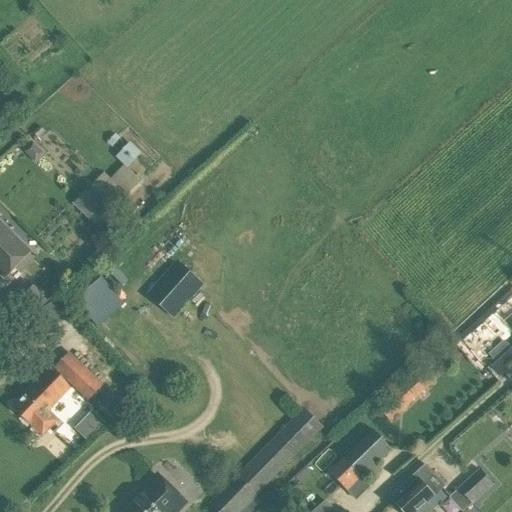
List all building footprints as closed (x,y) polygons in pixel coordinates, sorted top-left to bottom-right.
[(99,177),(72,204),(96,225),(121,198),(99,177)] [(27,254),(7,234),(8,232),(0,224),(0,273),(5,278),(27,254)] [(189,241),(184,250),(199,259),(205,251),(189,241)] [(180,267),(152,298),(174,319),(196,295),(203,288),(181,268),(180,267)] [(15,295),(0,309),(0,317),(11,328),(29,309),(15,295)] [(511,296),(461,343),(480,363),(484,360),(499,376),(511,364),(511,336),(511,335),(511,334),(511,296)] [(0,323),(0,341),(9,333),(0,323)] [(68,352),(52,368),(86,402),(102,385),(68,352)] [(36,384),(12,408),(41,436),(56,420),(46,410),(54,402),(45,392),(58,379),(47,369),(34,383),(36,384)] [(427,369),(381,411),(390,421),(436,379),(427,369)] [(216,498),(210,504),(218,511),(235,511),(254,493),(319,426),(302,410),(216,498)] [(373,430),(329,472),(347,491),(390,449),(373,430)] [(137,450),(114,471),(125,482),(148,462),(137,450)] [(400,497),(394,503),(402,511),(416,511),(440,491),(445,486),(425,465),(395,492),(400,497)] [(295,478),(300,483),(311,474),(305,468),(295,478)] [(479,470),(459,488),(472,503),(493,485),(479,470)] [(156,475),(120,511),(172,511),(183,502),(156,475)]
